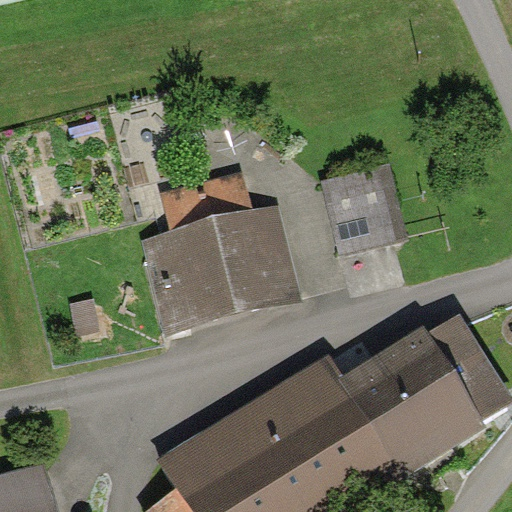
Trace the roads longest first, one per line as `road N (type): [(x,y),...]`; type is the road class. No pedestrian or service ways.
road 1 (track): [(0,391),(511,277)]
road 2 (unclassified): [(511,125),(462,0)]
